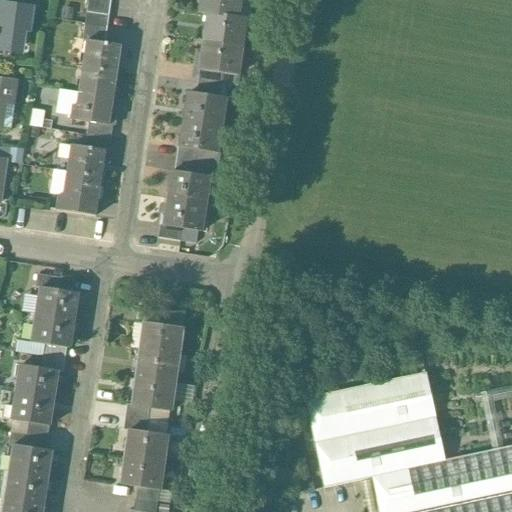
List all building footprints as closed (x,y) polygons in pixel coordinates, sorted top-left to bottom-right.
[(240,0),(203,0),(201,13),(210,15),(210,14),(238,18),(238,17),(240,0)] [(0,1),(0,51),(12,53),(16,27),(32,29),(35,7),(0,1)] [(111,4),(89,1),(88,13),(110,16),(111,4)] [(110,16),(88,13),(86,25),(108,28),(110,16)] [(238,18),(210,14),(210,15),(206,41),(243,47),(247,19),(238,17),(238,18)] [(108,28),(86,25),(84,41),(87,41),(106,44),(108,28)] [(106,44),(87,41),(83,67),(117,72),(121,46),(106,44)] [(243,47),(206,41),(201,69),(238,75),(243,47)] [(117,72),(83,67),(79,93),(113,98),(117,72)] [(0,79),(0,101),(0,102),(13,103),(12,108),(14,108),(18,83),(0,79)] [(221,86),(199,82),(197,94),(219,97),(221,86)] [(79,93),(62,91),(59,113),(60,114),(61,115),(71,116),(71,121),(89,123),(109,126),(109,124),(113,98),(79,93)] [(197,94),(189,93),(185,121),(222,126),(226,99),(219,97),(197,94)] [(222,126),(185,121),(181,148),(200,151),(217,154),(222,126)] [(109,126),(89,123),(87,135),(111,138),(113,125),(109,124),(109,126)] [(111,138),(87,135),(85,148),(106,151),(106,152),(109,152),(111,138)] [(85,148),(71,146),(67,173),(102,177),(105,153),(106,153),(106,152),(106,151),(85,148)] [(200,151),(181,148),(179,147),(177,160),(199,163),(200,151)] [(199,163),(177,160),(175,171),(197,174),(199,163)] [(175,171),(173,171),(169,199),(207,205),(211,176),(197,174),(175,171)] [(102,177),(67,173),(64,196),(59,196),(57,211),(73,213),(75,200),(98,203),(98,202),(98,201),(102,177)] [(207,205),(169,199),(165,227),(203,232),(207,205)] [(98,203),(75,200),(73,213),(96,216),(98,203)] [(60,279),(38,276),(36,288),(42,289),(42,288),(59,291),(60,279)] [(59,291),(42,288),(42,289),(38,316),(75,321),(79,294),(59,291)] [(162,312),(139,309),(137,322),(145,323),(146,322),(160,324),(162,312)] [(75,321),(38,316),(33,343),(45,345),(67,348),(71,349),(75,321)] [(160,324),(146,322),(145,323),(142,351),(179,356),(183,328),(160,324)] [(67,348),(45,345),(43,357),(65,360),(67,348)] [(179,356),(142,351),(138,379),(175,384),(179,356)] [(65,360),(43,357),(42,369),(58,372),(58,373),(63,374),(65,360)] [(42,369),(21,366),(17,394),(54,399),(58,373),(58,372),(42,369)] [(511,511),(511,446),(445,461),(426,373),(305,399),(324,489),(372,478),(378,511),(511,511)] [(175,384),(138,379),(134,405),(134,406),(150,409),(172,412),(175,384)] [(54,399),(17,394),(12,421),(27,424),(49,427),(54,399)] [(150,409),(134,406),(134,405),(128,404),(126,417),(149,420),(150,409)] [(149,420),(126,417),(124,430),(130,431),(130,430),(147,433),(149,420)] [(49,427),(27,424),(25,435),(48,438),(49,427)] [(147,433),(130,430),(130,431),(127,458),(164,463),(168,436),(147,433)] [(48,438),(25,435),(24,447),(46,450),(48,438)] [(24,447),(15,446),(10,473),(48,479),(52,451),(46,450),(24,447)] [(164,463),(127,458),(123,486),(137,488),(160,491),(164,463)] [(48,479),(10,473),(6,501),(43,507),(48,479)] [(160,491),(137,488),(135,499),(158,503),(160,491)] [(156,511),(158,503),(135,499),(134,511),(137,511),(156,511)] [(42,511),(43,507),(6,501),(4,511),(42,511)]
